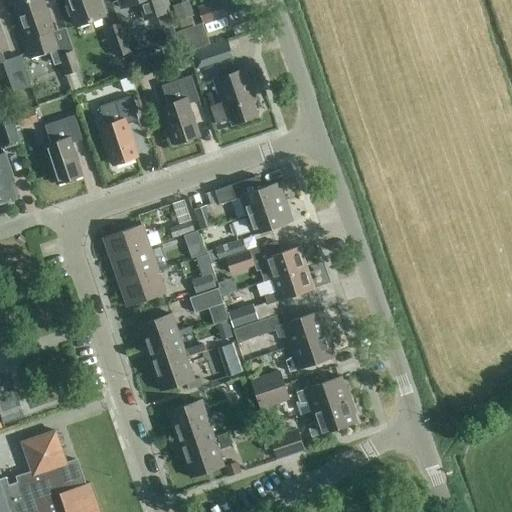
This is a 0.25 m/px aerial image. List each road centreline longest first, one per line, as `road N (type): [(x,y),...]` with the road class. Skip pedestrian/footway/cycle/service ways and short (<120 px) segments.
road 1 (residential): [(162,511),(63,221),(317,136)]
road 2 (unclassified): [(417,429),(317,136)]
road 3 (residential): [(417,429),(270,511)]
road 4 (unclassified): [(317,136),(271,0)]
